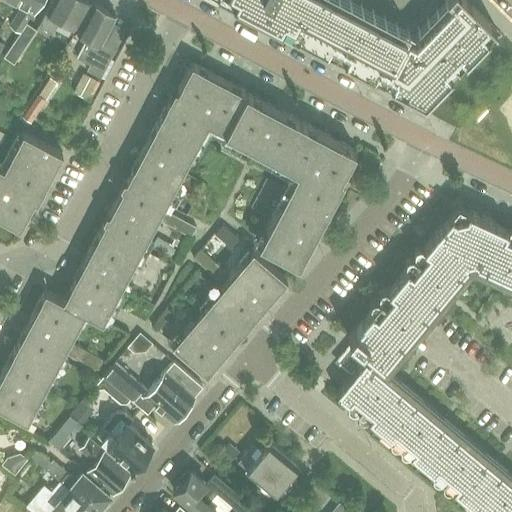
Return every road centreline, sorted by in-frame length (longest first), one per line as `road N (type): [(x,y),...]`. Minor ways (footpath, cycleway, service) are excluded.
road 1 (residential): [(0,270),(37,264),(61,243),(180,12)]
road 2 (residential): [(252,359),(425,140)]
road 3 (residential): [(425,140),(180,12)]
road 4 (residential): [(412,511),(403,489),(252,359)]
road 5 (residential): [(120,511),(252,359)]
